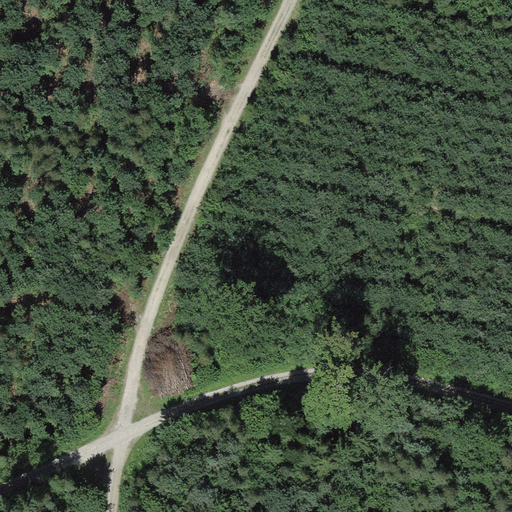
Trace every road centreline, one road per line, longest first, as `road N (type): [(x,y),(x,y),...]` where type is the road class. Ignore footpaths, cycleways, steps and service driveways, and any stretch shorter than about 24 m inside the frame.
road 1 (track): [(0,497),(265,387),(315,377),(380,380),(511,415)]
road 2 (track): [(304,0),(168,280),(138,381),(135,437)]
